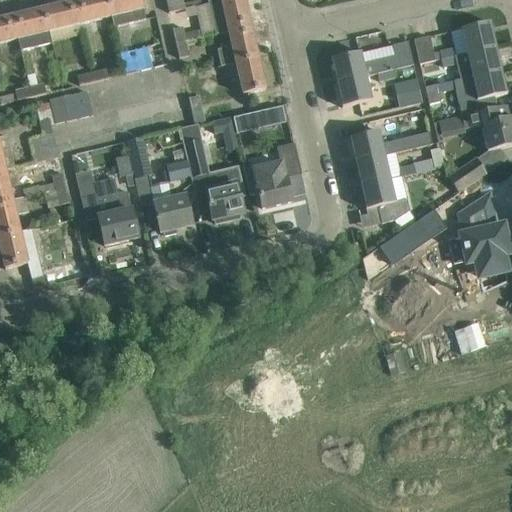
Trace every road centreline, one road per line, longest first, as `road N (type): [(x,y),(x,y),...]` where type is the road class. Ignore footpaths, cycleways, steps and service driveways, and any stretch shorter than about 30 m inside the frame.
road 1 (residential): [(0,317),(318,248),(331,228),(291,34)]
road 2 (residential): [(291,34),(434,0)]
